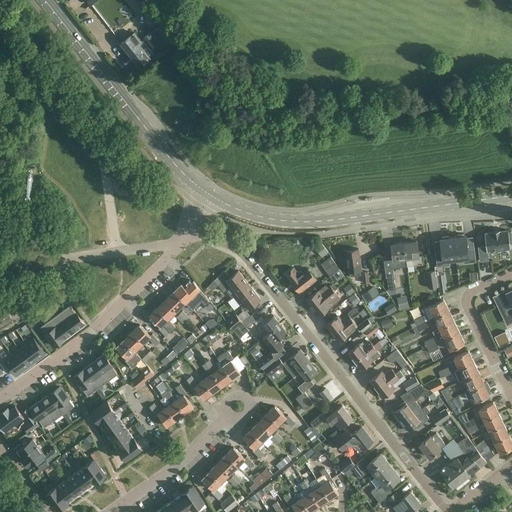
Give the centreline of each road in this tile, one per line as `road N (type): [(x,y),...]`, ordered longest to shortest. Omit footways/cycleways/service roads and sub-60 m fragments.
road 1 (residential): [(446,511),(236,248),(189,226)]
road 2 (unclassified): [(117,252),(102,155),(0,22)]
road 3 (secondary): [(206,193),(183,175),(44,0)]
road 4 (residential): [(0,400),(91,333),(180,242)]
road 5 (residential): [(511,400),(466,306),(475,288),(511,273)]
road 6 (secondary): [(357,217),(276,221),(206,193)]
road 7 (residential): [(110,511),(175,467),(230,413)]
road 8 (secondary): [(357,217),(511,196)]
